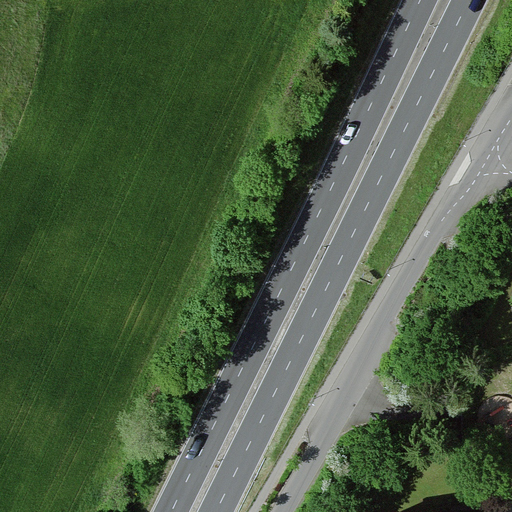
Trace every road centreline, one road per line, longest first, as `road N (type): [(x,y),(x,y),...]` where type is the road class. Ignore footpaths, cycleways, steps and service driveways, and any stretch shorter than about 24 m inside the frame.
road 1 (trunk): [(216,511),(469,0)]
road 2 (trunk): [(420,0),(172,511)]
road 3 (residential): [(486,151),(278,511)]
